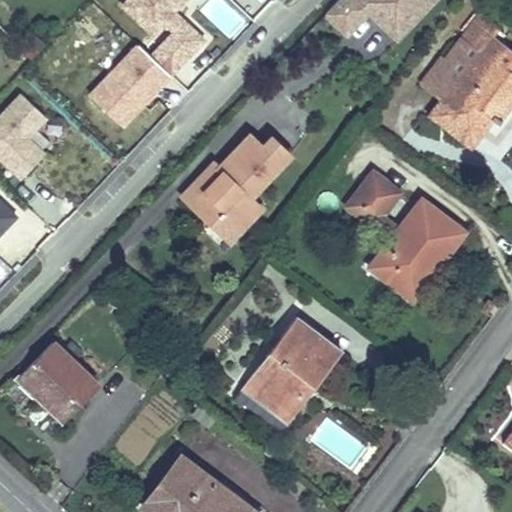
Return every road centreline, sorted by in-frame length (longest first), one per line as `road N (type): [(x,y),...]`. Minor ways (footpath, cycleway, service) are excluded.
road 1 (residential): [(313,0),(0,329)]
road 2 (residential): [(368,511),(511,325)]
